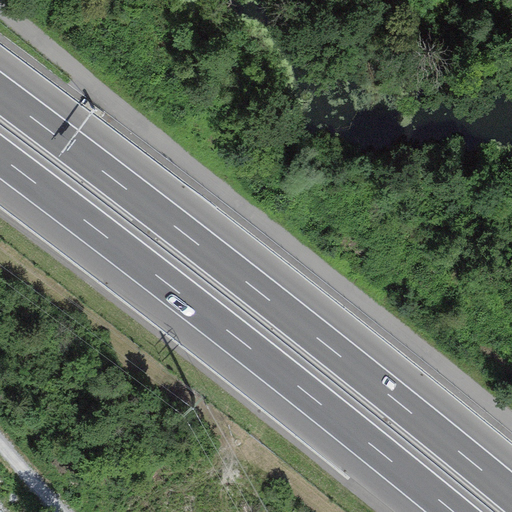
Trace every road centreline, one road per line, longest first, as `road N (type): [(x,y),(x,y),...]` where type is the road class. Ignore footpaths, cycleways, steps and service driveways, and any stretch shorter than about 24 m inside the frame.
road 1 (motorway): [(511,495),(0,93)]
road 2 (motorway): [(0,156),(453,511)]
